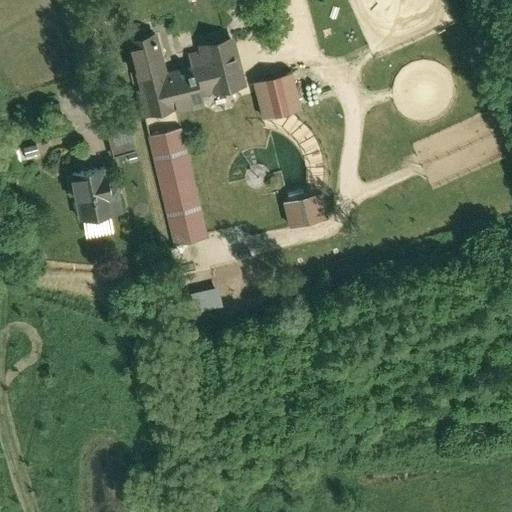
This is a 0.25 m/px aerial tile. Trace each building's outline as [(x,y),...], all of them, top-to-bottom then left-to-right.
[(205,236),(174,114),(200,107),(197,98),(244,86),(234,49),(231,35),(193,44),(195,51),(186,53),(188,62),(163,69),(156,42),(153,31),(122,39),(138,105),(173,244),(205,236)] [(288,71),(250,80),(251,84),(260,120),(298,111),(288,71)] [(63,121),(58,102),(43,105),(48,125),(63,121)] [(124,122),(103,127),(110,155),(131,149),(124,122)] [(110,186),(105,165),(72,167),(72,172),(64,174),(69,195),(74,194),(79,218),(121,216),(121,210),(116,184),(110,186)] [(326,219),(320,191),(282,200),(288,228),(326,219)] [(184,293),(189,314),(221,305),(215,285),(184,293)]
